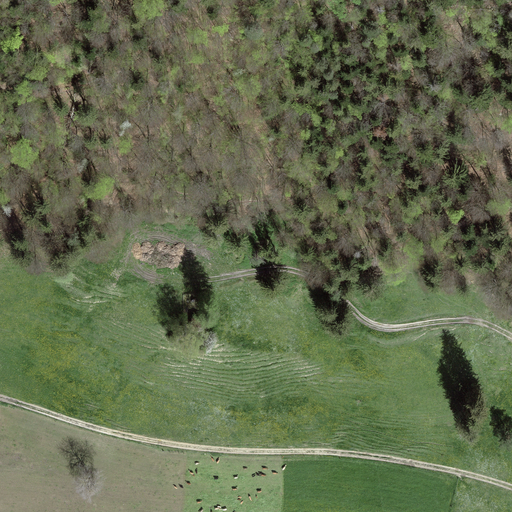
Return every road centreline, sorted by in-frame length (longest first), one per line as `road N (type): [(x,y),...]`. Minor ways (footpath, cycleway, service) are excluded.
road 1 (track): [(511,489),(401,459),(137,440),(19,403)]
road 2 (track): [(511,335),(481,321),(370,323),(302,267),(205,282)]
